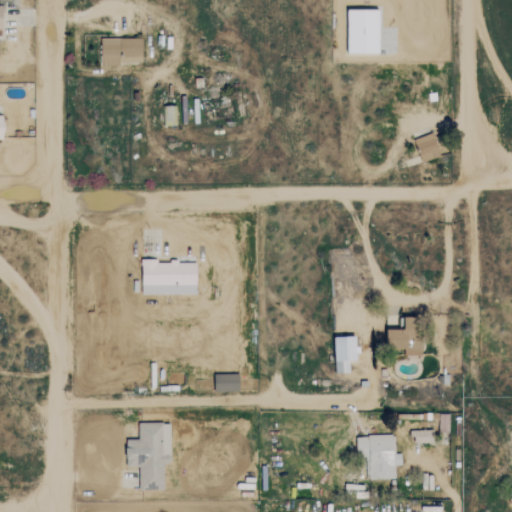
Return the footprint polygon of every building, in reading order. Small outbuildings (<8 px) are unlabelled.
[(380,53),(380,9),(349,8),(348,52),(380,53)] [(142,63),(142,38),(101,38),(101,62),(142,63)] [(162,125),(174,124),(173,105),(161,105),(162,125)] [(422,161),(441,155),(433,132),(414,139),(422,161)] [(141,285),(197,286),(197,261),(141,260),(141,285)] [(336,373),(350,372),(349,360),(357,360),(357,336),(335,336),(336,373)] [(215,391),(240,391),(239,373),(214,373),(215,391)] [(139,423),(139,439),(126,439),(127,466),(139,466),(139,489),(164,489),(164,463),(171,463),(171,422),(139,423)] [(435,430),(413,430),(413,441),(435,441),(435,430)] [(393,434),(361,436),(364,480),(395,478),(394,465),(402,464),(401,453),(394,453),(393,434)]
